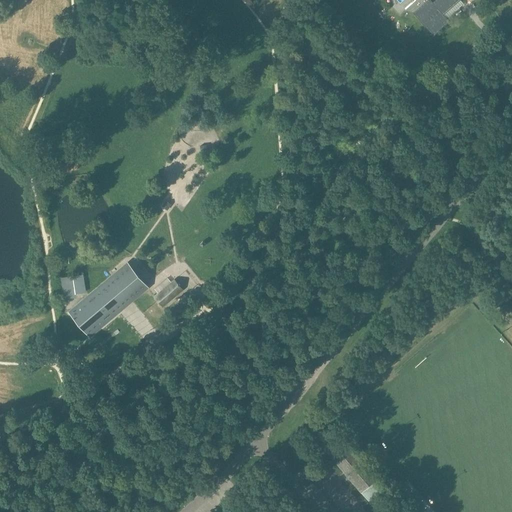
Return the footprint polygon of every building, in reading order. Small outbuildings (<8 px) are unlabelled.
[(436,0),(432,4),(429,1),(415,13),(433,34),(447,22),(442,16),(460,0),(436,0)] [(104,322),(146,286),(128,265),(86,300),(85,299),(69,312),(89,336),(105,323),(104,322)] [(155,297),(163,306),(182,291),(174,281),(155,297)] [(122,357),(138,344),(134,340),(119,352),(122,357)] [(320,444),(343,472),(368,501),(384,488),(336,431),(320,444)]
